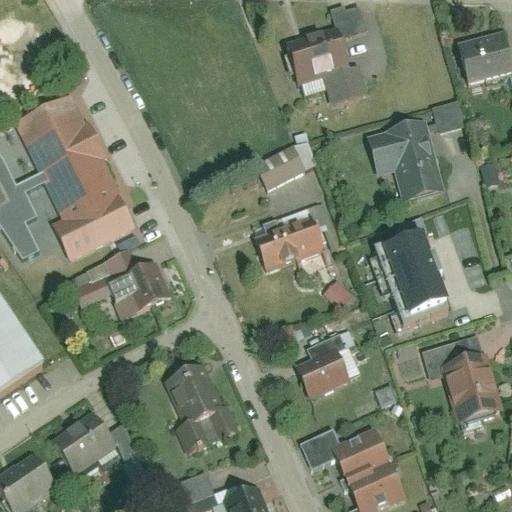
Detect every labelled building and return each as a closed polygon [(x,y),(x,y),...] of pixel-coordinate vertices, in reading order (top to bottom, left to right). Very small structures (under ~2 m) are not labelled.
[(334,31),(338,41),(366,31),(358,8),(330,18),(334,31)] [(286,47),(300,88),(324,80),(348,72),(338,41),(334,31),(286,47)] [(460,47),(471,90),(511,79),(511,73),(510,67),(502,36),(460,47)] [(348,72),(324,80),(334,110),(370,98),(360,68),(348,72)] [(70,261),(136,231),(119,194),(66,82),(11,108),(43,178),(47,187),(63,221),(53,225),(70,261)] [(433,112),(440,137),(469,129),(463,104),(433,112)] [(404,208),(446,198),(428,125),(368,141),(378,179),(395,174),(404,208)] [(259,167),(269,192),(307,177),(297,151),(259,167)] [(0,229),(23,263),(39,255),(25,227),(36,221),(25,198),(47,187),(43,178),(15,191),(5,166),(0,160),(0,229)] [(487,189),(501,186),(497,166),(482,169),(487,189)] [(252,241),(265,272),(325,248),(313,217),(252,241)] [(376,251),(407,328),(449,311),(419,235),(376,251)] [(104,264),(113,284),(139,273),(130,253),(104,264)] [(123,321),(172,301),(157,265),(139,273),(113,284),(108,286),(113,298),(123,321)] [(81,311),(113,298),(108,286),(105,278),(73,291),(81,311)] [(335,282),(324,296),(342,311),(353,297),(335,282)] [(0,400),(42,375),(0,308),(0,400)] [(307,349),(313,363),(337,353),(354,346),(349,333),(307,349)] [(442,371),(484,360),(478,340),(423,355),(431,383),(444,379),(442,371)] [(296,369),(309,402),(350,386),(337,353),(313,363),(296,369)] [(458,429),(504,417),(488,359),(484,360),(442,371),(444,379),(458,429)] [(235,435),(204,367),(165,385),(196,453),(235,435)] [(93,415),(52,443),(77,479),(118,451),(93,415)] [(348,485),(393,467),(378,432),(340,447),(334,450),(339,462),(348,485)] [(334,450),(340,447),(334,433),(303,446),(313,472),(339,462),(334,450)] [(28,511),(57,493),(32,457),(0,479),(0,498),(9,511),(28,511)] [(358,511),(392,511),(408,506),(393,467),(348,485),(358,511)] [(168,486),(177,510),(209,499),(215,497),(207,473),(168,486)] [(265,511),(258,490),(226,501),(229,511),(265,511)] [(213,511),(209,499),(177,510),(170,511),(213,511)]
